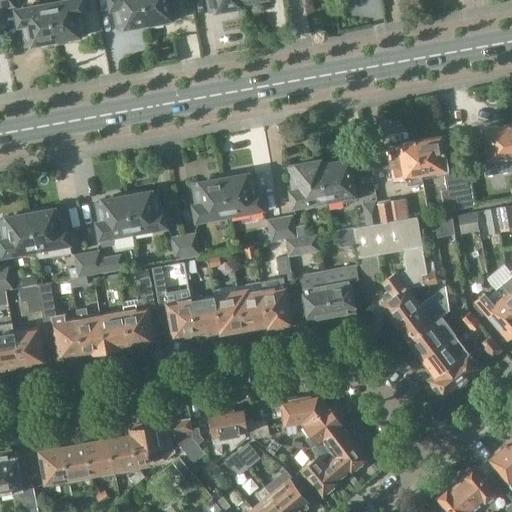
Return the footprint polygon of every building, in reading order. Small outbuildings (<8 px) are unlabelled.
[(13,0),(0,0),(3,9),(15,7),(13,0)] [(82,0),(72,0),(50,4),(57,43),(71,41),(71,38),(85,35),(81,15),(85,14),(82,0)] [(144,0),(108,0),(110,9),(115,8),(119,30),(134,27),(135,29),(149,27),(144,0)] [(144,0),(149,27),(163,24),(163,22),(179,19),(175,0),(144,0)] [(240,0),(207,0),(210,13),(227,10),(230,11),(237,10),(239,8),(242,7),(242,6),(240,0)] [(50,4),(17,10),(19,25),(24,25),(27,46),(41,43),(42,46),(57,43),(50,4)] [(483,129),(486,143),(485,144),(487,161),(511,157),(511,147),(508,126),(499,128),(497,126),(483,129)] [(425,142),(416,144),(421,177),(442,173),(445,189),(440,190),(443,211),(475,205),(469,167),(449,170),(445,151),(449,150),(446,136),(428,139),(425,142)] [(388,150),(394,182),(404,180),(405,186),(423,183),(421,177),(416,144),(415,140),(412,141),(413,142),(404,143),(402,146),(399,147),(399,148),(388,150)] [(289,208),(328,202),(322,163),(321,163),(320,162),(318,162),(315,160),(308,161),(305,164),(288,167),(292,191),(287,192),(289,208)] [(343,203),(359,201),(352,160),(335,163),(335,160),(322,163),(328,202),(342,199),(343,203)] [(230,215),(239,213),(266,208),(263,192),(259,193),(255,173),(238,176),(238,173),(223,175),(230,215)] [(195,221),(230,215),(223,175),(209,178),(209,181),(193,184),(197,205),(192,205),(195,221)] [(141,190),(126,193),(134,233),(170,226),(167,210),(162,211),(158,190),(141,193),(141,190)] [(113,236),(134,233),(126,193),(112,196),(112,199),(96,202),(99,222),(95,223),(98,239),(99,239),(100,245),(114,242),(113,236)] [(378,202),(381,223),(409,218),(405,198),(390,201),(389,200),(378,202)] [(363,203),(366,225),(381,223),(378,202),(375,202),(375,201),(363,203)] [(511,204),(498,207),(502,230),(511,228),(511,204)] [(29,211),(37,252),(38,260),(72,255),(67,228),(63,229),(59,209),(46,211),(45,208),(29,211)] [(496,208),(486,209),(490,233),(500,231),(496,208)] [(21,255),(37,252),(29,211),(15,213),(16,216),(0,219),(0,224),(3,240),(0,240),(0,249),(2,259),(21,255)] [(476,211),(460,214),(461,223),(478,220),(476,211)] [(438,231),(454,228),(456,228),(454,216),(436,219),(436,220),(436,222),(438,230),(438,231)] [(290,226),(289,217),(281,219),(285,239),(302,236),(300,225),(290,226)] [(394,320),(397,323),(420,305),(407,288),(428,284),(426,271),(417,217),(409,218),(381,223),(366,225),(353,227),(355,243),(358,256),(361,274),(381,270),(378,253),(401,249),(405,269),(397,275),(395,273),(383,282),(389,290),(385,293),(386,297),(387,298),(383,301),(384,302),(382,304),(387,310),(384,312),(392,322),(394,320)] [(274,241),(285,239),(281,219),(270,220),(274,241)] [(340,245),(355,243),(353,227),(337,230),(340,245)] [(184,235),(188,257),(200,255),(196,233),(184,235)] [(176,259),(188,257),(184,235),(172,238),(176,259)] [(320,248),(318,235),(286,240),(288,254),(320,248)] [(245,246),(247,258),(256,257),(254,245),(245,246)] [(121,254),(102,257),(101,250),(88,253),(92,275),(105,273),(124,270),(121,254)] [(92,275),(88,253),(88,251),(78,253),(79,254),(77,254),(80,266),(72,268),(73,278),(92,275)] [(288,255),(277,257),(282,282),(292,280),(288,255)] [(208,258),(210,267),(222,265),(220,256),(208,258)] [(184,262),(151,268),(156,295),(168,296),(175,337),(185,335),(188,337),(192,337),(195,334),(197,334),(191,299),(184,262)] [(357,264),(324,270),(333,316),(335,316),(335,319),(346,317),(346,314),(348,314),(348,311),(356,309),(351,278),(359,277),(357,264)] [(13,267),(0,269),(0,291),(17,288),(13,267)] [(331,317),(333,316),(324,270),(301,274),(303,287),(309,319),(317,317),(317,319),(320,319),(320,321),(332,319),(331,317)] [(434,270),(426,271),(428,284),(436,283),(434,270)] [(511,275),(495,289),(511,308),(511,273),(510,272),(511,275)] [(117,275),(108,276),(110,288),(119,286),(117,275)] [(72,287),(87,284),(85,276),(71,279),(72,287)] [(238,285),(245,328),(268,324),(262,290),(261,281),(238,285)] [(42,310),(44,320),(53,319),(54,325),(60,358),(69,356),(71,359),(78,358),(80,354),(83,353),(77,320),(66,322),(64,313),(56,315),(50,283),(39,285),(41,297),(40,297),(42,308),(42,310)] [(42,310),(42,308),(40,297),(41,297),(39,285),(19,289),(21,301),(28,300),(30,312),(42,310)] [(222,333),(239,329),(245,328),(238,285),(214,289),(215,295),(221,329),(222,333)] [(286,286),(262,290),(268,324),(268,328),(274,327),(277,329),(284,327),(286,325),(293,323),(286,286)] [(476,301),(480,305),(508,339),(511,336),(511,308),(495,289),(486,297),(484,294),(476,301)] [(0,304),(10,303),(7,291),(0,292),(0,304)] [(191,299),(197,334),(202,333),(205,335),(208,334),(210,331),(221,329),(215,295),(191,299)] [(139,309),(137,297),(122,299),(124,312),(130,345),(134,344),(137,347),(144,346),(145,342),(154,341),(148,307),(139,309)] [(428,299),(420,305),(397,323),(401,328),(398,330),(406,340),(408,338),(410,341),(441,317),(428,299)] [(75,310),(77,320),(83,353),(93,351),(93,353),(108,350),(102,315),(89,318),(87,308),(75,310)] [(130,345),(124,312),(102,315),(108,350),(123,348),(123,346),(130,345)] [(475,318),(470,312),(462,319),(467,325),(475,318)] [(421,356),(423,359),(458,332),(445,314),(441,317),(410,341),(414,346),(411,348),(418,358),(421,356)] [(480,324),(475,318),(467,325),(472,331),(480,324)] [(32,366),(34,363),(44,361),(38,327),(15,332),(22,365),(26,364),(28,366),(32,366)] [(15,332),(0,334),(0,368),(9,367),(11,369),(15,369),(18,366),(22,365),(15,332)] [(424,366),(433,378),(471,349),(458,332),(423,359),(427,364),(424,366)] [(502,350),(491,337),(485,341),(482,344),(493,357),(502,350)] [(430,380),(431,381),(439,393),(441,392),(445,392),(446,394),(483,367),(477,357),(482,353),(477,347),(472,351),(471,349),(433,378),(430,380)] [(298,422),(301,426),(328,406),(319,395),(282,401),(282,402),(272,404),(275,417),(285,416),(286,424),(298,422)] [(315,445),(342,426),(343,425),(329,405),(328,406),(301,426),(315,445)] [(239,409),(209,414),(213,437),(214,446),(230,443),(231,449),(231,451),(231,452),(248,439),(253,438),(257,438),(256,430),(255,421),(254,420),(246,421),(244,408),(239,409)] [(267,419),(255,421),(256,430),(268,428),(267,419)] [(169,432),(192,428),(190,420),(168,424),(167,422),(145,426),(141,423),(135,424),(132,428),(130,429),(131,434),(133,434),(138,460),(150,457),(149,450),(151,450),(151,449),(161,447),(162,454),(166,459),(176,452),(171,445),(169,432)] [(367,459),(342,426),(315,445),(317,447),(321,444),(330,455),(323,461),(326,465),(332,461),(343,474),(349,469),(351,471),(367,459)] [(268,428),(256,430),(257,438),(258,439),(270,437),(268,428)] [(139,465),(138,460),(133,434),(131,434),(121,436),(119,434),(115,435),(113,438),(110,438),(115,470),(139,465)] [(98,440),(87,442),(93,474),(115,470),(110,438),(107,439),(104,437),(100,437),(98,440)] [(281,444),(274,439),(266,449),(273,454),(281,444)] [(235,451),(247,466),(261,456),(248,440),(235,451)] [(69,479),(93,474),(87,442),(75,444),(71,442),(68,443),(66,446),(63,446),(69,479)] [(511,452),(505,443),(502,446),(503,447),(492,456),(489,459),(507,480),(511,484),(510,485),(511,486),(511,452)] [(69,479),(63,446),(60,447),(57,445),(53,446),(51,449),(40,451),(45,484),(69,479)] [(0,452),(0,493),(0,494),(12,492),(13,503),(18,502),(20,511),(39,511),(36,494),(23,496),(16,456),(17,456),(17,454),(12,455),(12,450),(0,452)] [(223,460),(239,472),(247,466),(235,451),(223,460)] [(190,470),(176,453),(169,458),(183,475),(190,470)] [(302,470),(323,495),(338,482),(336,480),(343,474),(332,461),(326,465),(323,461),(318,456),(302,470)] [(496,493),(474,467),(471,469),(469,469),(465,473),(464,475),(462,477),(463,478),(456,484),(477,509),(496,493)] [(140,469),(129,477),(134,484),(145,476),(140,469)] [(290,480),(271,495),(285,511),(301,511),(302,511),(310,504),(290,480)] [(439,497),(437,498),(448,511),(479,511),(477,509),(456,484),(450,489),(449,488),(446,490),(443,490),(439,493),(439,497)] [(103,489),(96,495),(97,497),(96,497),(101,504),(109,498),(103,489)] [(74,511),(91,511),(101,504),(96,497),(97,497),(96,495),(75,511),(74,511)] [(285,511),(271,495),(253,510),(254,511),(285,511)] [(223,497),(216,502),(224,511),(231,506),(223,497)] [(224,511),(216,502),(213,498),(207,503),(206,507),(209,511),(224,511)] [(168,511),(186,511),(177,499),(165,508),(168,511)]
